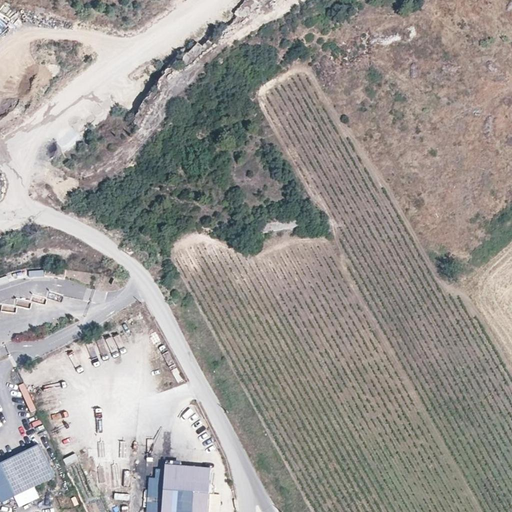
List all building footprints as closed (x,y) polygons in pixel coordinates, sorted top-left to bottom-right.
[(66,269),(43,266),(42,275),(65,278),(66,269)] [(24,382),(18,384),(30,412),(35,409),(24,382)] [(53,414),(66,408),(64,402),(51,407),(53,414)] [(39,444),(0,462),(0,466),(14,495),(55,476),(39,444)] [(65,466),(78,460),(75,453),(62,459),(65,466)] [(206,511),(210,468),(165,465),(165,468),(161,511),(206,511)] [(14,495),(0,466),(0,501),(0,502),(14,495)] [(145,511),(161,511),(165,468),(155,468),(155,478),(148,477),(145,511)]
